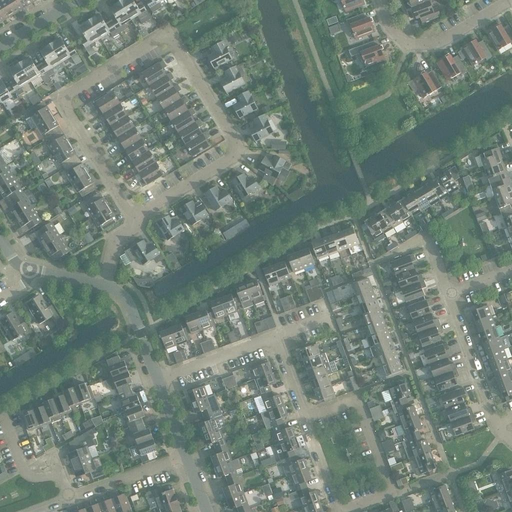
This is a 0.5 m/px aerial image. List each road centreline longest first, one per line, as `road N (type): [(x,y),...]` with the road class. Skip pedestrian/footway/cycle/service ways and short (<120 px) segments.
road 1 (residential): [(137,222),(240,151),(168,33),(61,98)]
road 2 (residential): [(309,418),(279,337),(160,380)]
road 3 (residential): [(347,511),(396,494),(360,399),(309,418)]
road 4 (residential): [(380,0),(408,44),(438,42),(510,0)]
road 5 (residential): [(511,441),(496,422),(449,293)]
road 6 (residential): [(61,98),(137,222)]
road 7 (residential): [(69,499),(188,454)]
